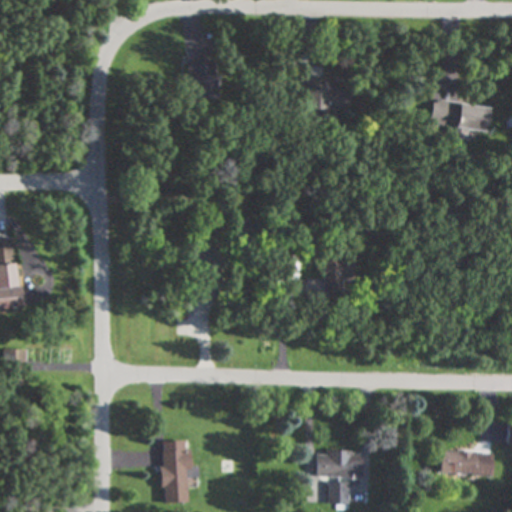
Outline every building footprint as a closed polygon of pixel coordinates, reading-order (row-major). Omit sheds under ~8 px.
[(185,63),(188,96),(213,93),(210,61),(185,63)] [(333,79),(304,79),(304,110),(347,110),(347,87),(333,87),(333,79)] [(487,106),(436,100),(433,124),(484,131),(487,106)] [(0,239),(0,310),(18,309),(11,239),(0,239)] [(191,248),(191,270),(218,270),(218,248),(191,248)] [(320,261),(320,293),(340,293),(340,283),(352,283),(352,261),(320,261)] [(23,350),(6,350),(6,370),(23,370),(23,350)] [(160,442),(160,503),(185,503),(185,442),(160,442)] [(315,477),(360,477),(360,453),(315,453),(315,477)] [(438,475),(490,475),(490,453),(438,453),(438,475)] [(347,506),(347,484),(328,484),(328,506),(347,506)]
